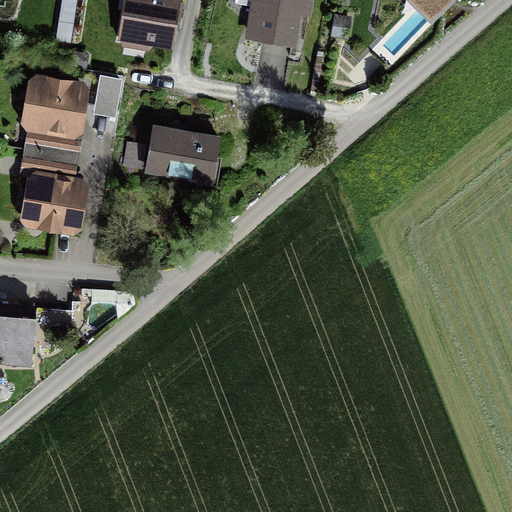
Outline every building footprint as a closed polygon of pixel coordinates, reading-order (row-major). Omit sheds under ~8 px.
[(178,0),(132,0),(127,34),(171,42),(178,0)] [(304,0),(251,0),(260,1),(254,39),(297,46),(304,0)] [(428,0),(441,11),(452,0),(428,0)] [(89,91),(42,83),(29,158),(40,159),(76,166),(89,91)] [(154,147),(134,144),(130,168),(215,183),(222,139),(158,128),(154,147)] [(76,166),(40,159),(28,224),(84,235),(96,170),(76,166)] [(55,311),(0,308),(0,361),(33,363),(34,346),(53,347),(55,311)]
